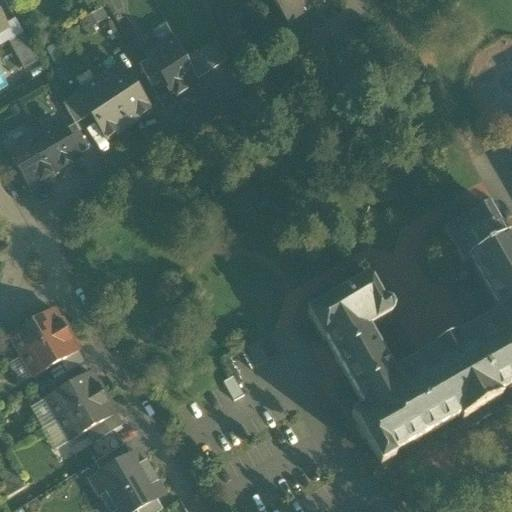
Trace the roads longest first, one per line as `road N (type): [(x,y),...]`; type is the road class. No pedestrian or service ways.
road 1 (residential): [(28,235),(371,6)]
road 2 (residential): [(192,495),(66,287)]
